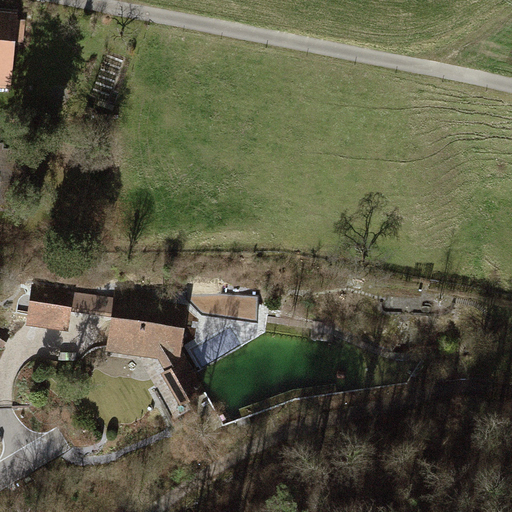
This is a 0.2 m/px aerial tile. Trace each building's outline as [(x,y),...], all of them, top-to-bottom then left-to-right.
[(16,21),(17,12),(0,11),(0,80),(12,82),(15,42),(25,43),(26,22),(16,21)] [(0,204),(14,206),(19,151),(0,148),(0,204)] [(135,300),(34,285),(30,319),(64,323),(66,310),(116,317),(113,345),(160,352),(170,370),(165,373),(182,401),(202,390),(182,353),(175,353),(182,306),(151,302),(151,293),(137,292),(135,300)] [(217,296),(217,308),(242,309),(259,304),(258,298),(217,296)] [(10,337),(0,330),(0,344),(4,346),(10,337)]
